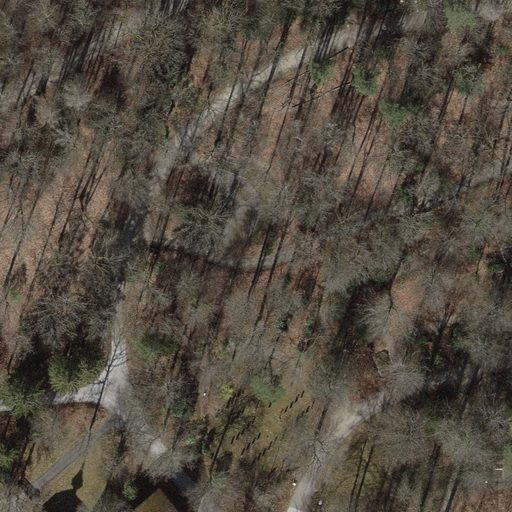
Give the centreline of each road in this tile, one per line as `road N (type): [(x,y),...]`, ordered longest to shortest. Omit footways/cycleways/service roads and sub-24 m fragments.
road 1 (track): [(115,391),(118,257),(153,179),(243,88),(376,29),(511,2)]
road 2 (track): [(137,216),(204,253),(250,263),(511,163)]
road 3 (track): [(299,511),(325,443),(376,395),(511,356)]
road 4 (track): [(0,112),(184,0)]
road 5 (track): [(115,391),(228,511)]
